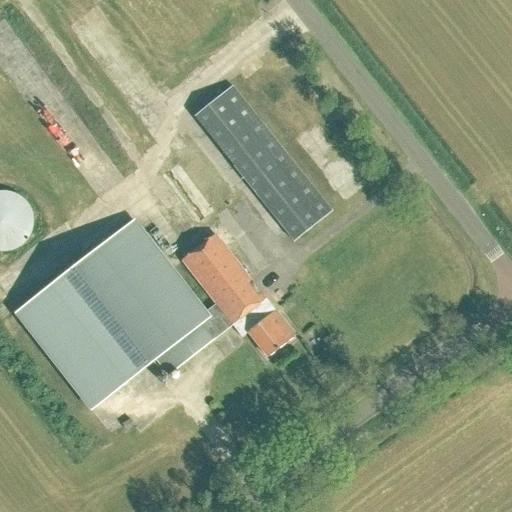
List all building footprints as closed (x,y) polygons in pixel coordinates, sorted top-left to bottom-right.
[(85,1),(61,18),(82,47),(86,44),(94,56),(114,41),(85,1)] [(93,68),(102,85),(115,78),(117,82),(135,73),(125,52),(93,68)] [(38,114),(49,98),(25,82),(14,97),(38,114)] [(193,117),(294,243),(331,213),(231,87),(193,117)] [(183,227),(221,203),(188,151),(150,175),(183,227)] [(12,194),(6,192),(0,192),(0,251),(2,252),(8,252),(14,250),(20,246),(25,242),(29,237),(31,231),(32,225),(32,218),(30,212),(28,206),(23,201),(18,197),(12,194)] [(267,358),(295,337),(214,235),(181,261),(215,305),(206,313),(132,219),(17,309),(11,313),(88,412),(155,360),(167,376),(231,326),(241,339),(248,334),(267,358)] [(123,425),(127,431),(134,426),(130,420),(123,425)]
